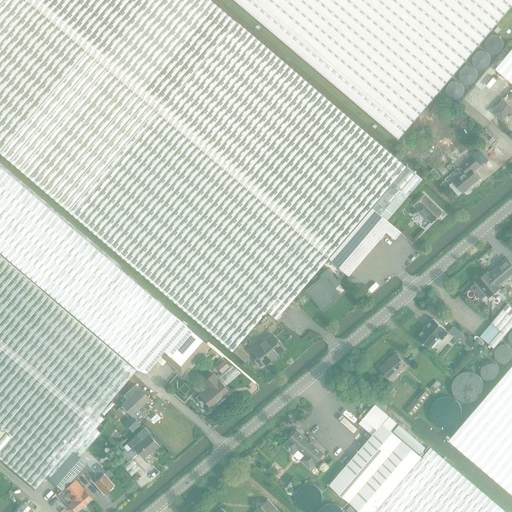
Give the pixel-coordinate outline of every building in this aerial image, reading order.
[(511,0),(236,0),(399,138),(511,4),(511,0)] [(511,82),(511,47),(494,68),(511,82)] [(511,90),(502,100),(505,103),(509,98),(511,97),(511,90)] [(492,113),(502,121),(511,108),(505,103),(502,100),(492,113)] [(480,150),(473,157),(476,161),(484,154),(480,150)] [(473,172),(480,166),(476,161),(473,157),(461,166),(465,172),(454,181),(463,193),(479,179),(473,172)] [(0,168),(0,253),(131,365),(173,316),(0,168)] [(433,169),(429,172),(437,180),(441,176),(433,169)] [(417,214),(423,219),(424,218),(431,224),(441,213),(423,195),(412,206),(419,212),(417,214)] [(46,476),(50,480),(73,455),(85,465),(88,469),(92,465),(98,464),(96,460),(85,451),(100,433),(95,429),(111,410),(106,406),(134,373),(0,259),(0,427),(5,432),(0,437),(0,459),(35,489),(46,476)] [(511,266),(506,260),(488,275),(499,287),(511,275),(511,266)] [(326,274),(309,288),(325,308),(342,294),(336,286),(342,281),(330,267),(324,272),(326,274)] [(500,288),(499,287),(488,275),(487,273),(475,283),(475,284),(471,287),(477,295),(482,291),(488,298),(500,288)] [(491,324),(500,332),(488,345),(493,350),(511,328),(511,310),(507,306),(491,324)] [(173,316),(131,365),(137,370),(146,373),(162,355),(180,370),(198,350),(203,354),(206,353),(211,348),(185,327),(186,326),(173,316)] [(447,330),(434,320),(417,339),(430,349),(440,337),(443,340),(449,334),(446,331),(447,330)] [(454,326),(449,331),(458,339),(463,334),(454,326)] [(463,334),(458,339),(467,346),(465,348),(469,352),(475,344),(463,334)] [(271,335),(251,351),(256,358),(254,360),(254,362),(259,368),(261,368),(264,366),(264,367),(284,350),(271,335)] [(495,354),(496,357),(497,360),(499,362),(502,363),(505,363),(507,362),(510,361),(511,359),(511,356),(511,352),(511,351),(510,348),(507,347),(505,346),(502,346),(499,347),(497,349),(496,352),(495,354)] [(390,381),(406,367),(396,355),(379,369),(390,381)] [(480,369),(480,372),(481,375),(482,377),(484,379),(487,380),(490,380),(493,380),(495,378),(497,376),(498,373),(498,370),(497,367),(495,364),(492,363),(489,362),(486,363),(483,364),(481,366),(480,369)] [(221,363),(217,367),(222,372),(226,368),(221,363)] [(511,364),(449,438),(511,493),(511,364)] [(464,372),(459,374),(456,377),(453,381),(452,386),(452,390),(454,395),(457,398),(461,401),(466,402),(470,402),(475,400),(479,397),(482,392),(482,387),(481,382),(479,377),(475,374),(470,372),(464,372)] [(199,395),(195,398),(205,409),(209,406),(210,407),(228,392),(213,374),(203,382),(207,387),(198,394),(199,395)] [(434,384),(430,388),(433,391),(435,390),(434,392),(437,394),(440,390),(438,388),(438,387),(441,384),(437,381),(434,384)] [(389,383),(382,391),(386,396),(387,395),(390,398),(397,391),(392,387),(393,386),(389,383)] [(148,399),(139,390),(136,386),(130,390),(124,397),(127,401),(122,406),(131,416),(148,399)] [(423,389),(405,411),(408,413),(426,391),(423,389)] [(446,398),(441,398),(437,400),(433,403),(430,407),(429,412),(429,417),(431,421),(434,425),(439,428),(443,429),(449,428),(454,426),(457,422),(460,418),(460,412),(459,407),(456,403),(452,399),(446,398)] [(329,485),(358,510),(360,511),(374,511),(421,457),(390,431),(397,423),(375,404),(363,418),(376,429),(329,485)] [(132,432),(140,425),(131,416),(123,423),(132,432)] [(121,445),(119,446),(123,451),(120,453),(128,462),(138,453),(142,459),(153,449),(154,450),(159,446),(143,429),(123,447),(121,445)] [(284,447),(293,455),(310,469),(323,454),(297,432),(284,447)] [(508,511),(430,446),(421,457),(374,511),(360,511),(358,510),(356,511),(508,511)] [(50,480),(50,481),(58,488),(62,491),(74,481),(75,481),(84,472),(88,469),(85,465),(73,455),(50,480)] [(117,468),(124,463),(120,459),(114,464),(117,468)] [(88,469),(84,472),(103,495),(113,486),(109,481),(114,476),(108,469),(105,472),(100,466),(98,464),(92,465),(88,469)] [(62,492),(58,495),(63,501),(64,500),(68,506),(70,504),(76,511),(82,508),(83,509),(86,506),(85,505),(92,499),(85,491),(84,492),(75,481),(74,481),(62,491),(62,492)] [(324,500),(324,499),(324,495),(322,493),(321,491),(318,489),(314,488),(311,488),(309,488),(307,489),(305,491),(302,494),(301,496),(301,499),(301,501),(302,504),(303,505),(304,507),(307,510),(310,511),(312,511),(315,511),(317,510),(319,509),(321,508),(322,506),(323,504),(324,502),(324,500)] [(276,511),(268,502),(260,508),(255,511),(276,511)] [(34,511),(24,503),(16,511),(34,511)]
